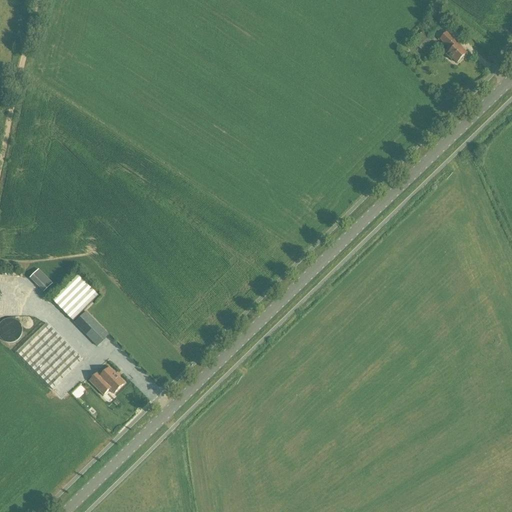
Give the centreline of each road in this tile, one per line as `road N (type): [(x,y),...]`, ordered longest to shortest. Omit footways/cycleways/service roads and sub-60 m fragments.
road 1 (tertiary): [(67,511),(511,74)]
road 2 (track): [(0,163),(36,0)]
